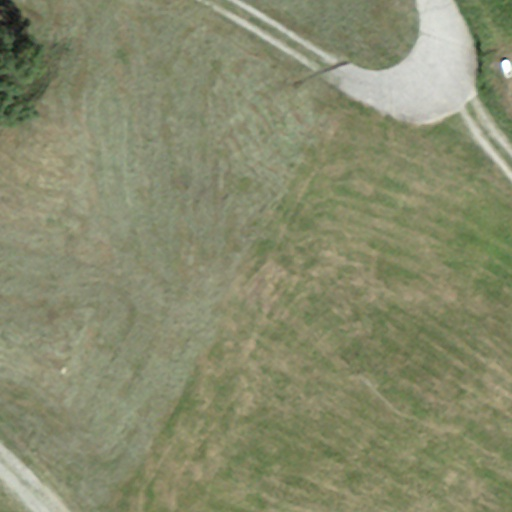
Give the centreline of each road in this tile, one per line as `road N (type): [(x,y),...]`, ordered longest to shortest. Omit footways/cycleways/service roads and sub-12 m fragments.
road 1 (track): [(398,0),(403,13),(377,77),(318,89),(159,0)]
road 2 (track): [(403,13),(446,117),(511,178)]
